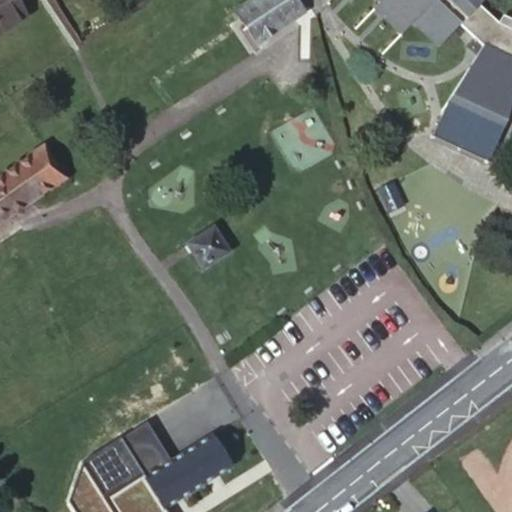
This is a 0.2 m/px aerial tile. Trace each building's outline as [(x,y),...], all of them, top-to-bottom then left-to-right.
[(300,18),(287,0),(255,0),(233,16),(254,48),(300,18)] [(352,0),(351,1),(379,24),(373,33),(402,56),(413,43),(440,65),(461,43),(486,63),(451,125),(510,150),(511,142),(511,45),(498,41),(478,24),(497,0),(352,0)] [(0,32),(15,23),(0,2),(0,32)] [(511,45),(511,35),(509,35),(504,33),(498,41),(511,45)] [(0,225),(12,218),(16,215),(39,199),(64,181),(41,148),(0,176),(0,225)] [(224,256),(209,232),(184,248),(186,251),(188,254),(200,272),(224,256)] [(225,471),(206,442),(173,463),(161,444),(150,427),(80,472),(69,508),(72,511),(159,511),(179,500),(195,489),(201,486),(207,481),(225,471)]
